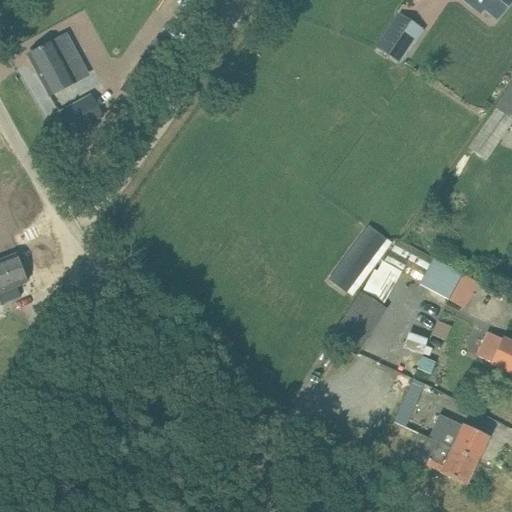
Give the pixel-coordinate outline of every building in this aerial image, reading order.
[(465,0),(471,4),(473,0),(474,0),(496,18),(511,0),(465,0)] [(401,64),(424,30),(398,13),(375,47),(401,64)] [(39,50),(28,56),(49,95),(66,85),(71,83),(84,76),(78,65),(68,70),(53,43),(42,49),(41,47),(38,49),(39,50)] [(145,52),(136,66),(159,81),(162,83),(181,56),(163,43),(153,57),(145,52)] [(119,90),(142,105),(159,81),(136,66),(119,90)] [(511,85),(496,108),(511,119),(511,85)] [(98,91),(94,93),(81,101),(58,113),(70,134),(102,117),(97,109),(105,105),(98,91)] [(386,239),(369,225),(329,279),(346,292),(386,239)] [(27,282),(16,254),(0,260),(0,304),(20,297),(16,286),(27,282)] [(360,291),(329,339),(356,356),(387,309),(382,306),(401,272),(382,262),(377,271),(374,270),(361,292),(360,291)] [(511,343),(488,333),(477,356),(511,373),(511,343)] [(437,442),(477,461),(488,437),(462,425),(462,426),(439,415),(428,437),(437,442)] [(428,437),(419,434),(408,457),(427,466),(437,442),(428,437)] [(477,461),(437,442),(427,466),(440,472),(439,473),(465,486),(477,461)]
